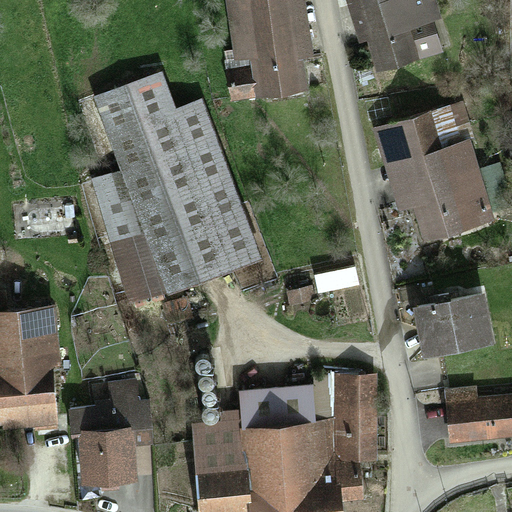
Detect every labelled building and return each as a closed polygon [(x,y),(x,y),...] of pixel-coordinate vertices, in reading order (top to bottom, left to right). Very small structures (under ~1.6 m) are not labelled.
[(228,72),(232,99),(296,89),(292,61),(304,59),(295,0),(224,0),(233,58),(247,56),(249,69),(228,72)] [(348,0),(373,73),(411,61),(402,33),(434,23),(426,0),(348,0)] [(154,78),(91,102),(142,237),(111,248),(132,305),(252,260),(195,107),(169,117),(154,78)] [(455,107),(372,133),(397,213),(409,209),(420,244),(491,222),(485,201),(511,191),(511,175),(507,159),(475,169),(455,107)] [(477,301),(411,311),(419,360),(485,349),(477,301)] [(0,428),(53,425),(53,410),(50,356),(47,312),(0,315),(0,428)] [(50,356),(53,410),(66,410),(73,409),(71,355),(50,356)] [(312,392),(236,392),(237,431),(197,432),(197,511),(356,511),(356,461),(371,461),(370,376),(312,376),(312,392)] [(146,475),(143,384),(91,386),(92,409),(73,409),(66,410),(66,433),(76,433),(78,487),(122,486),(122,476),(146,475)] [(442,390),(444,441),(511,438),(511,398),(474,400),(473,388),(442,390)]
